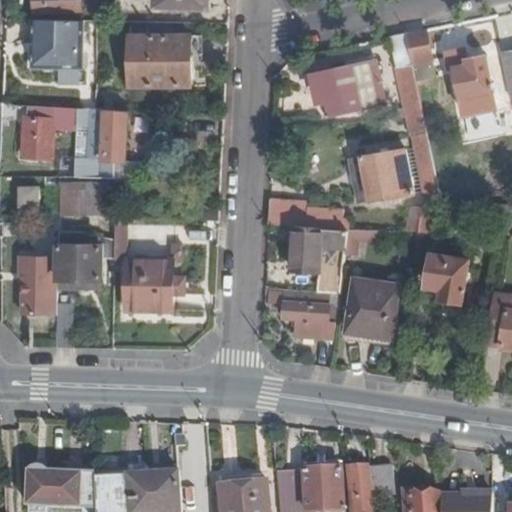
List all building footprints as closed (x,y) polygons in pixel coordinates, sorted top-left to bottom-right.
[(34,0),(35,13),(83,11),(82,0),(34,0)] [(205,0),(155,0),(155,6),(205,9),(205,0)] [(85,21),(34,20),(33,67),(83,68),(85,21)] [(131,27),(131,35),(149,35),(149,27),(131,27)] [(427,30),(407,34),(417,81),(437,77),(427,30)] [(407,34),(391,37),(406,108),(397,110),(398,119),(405,118),(408,118),(423,114),(417,81),(407,34)] [(149,35),(131,35),(131,86),(191,86),(191,72),(191,35),(149,35)] [(202,35),(191,35),(191,72),(202,72),(202,35)] [(511,49),(503,52),(511,97),(511,49)] [(349,61),(350,66),(377,60),(376,55),(349,61)] [(487,56),(467,60),(468,65),(456,68),(462,99),(467,121),(484,118),(483,113),(498,107),(495,92),(487,56)] [(350,66),(314,74),(320,101),(331,99),(335,113),(343,112),(344,113),(386,104),(377,60),(350,66)] [(115,178),(116,162),(126,163),(129,111),(95,109),(78,108),(78,126),(77,158),(76,177),(115,178)] [(423,114),(408,118),(427,206),(439,206),(443,205),(423,114)] [(56,119),(25,117),(23,157),(30,157),(46,158),(54,159),(56,119)] [(408,149),(350,158),(359,203),(416,193),(408,149)] [(46,158),(30,157),(30,170),(46,171),(46,158)] [(109,184),(63,184),(64,214),(109,214),(109,184)] [(41,186),(20,186),(20,207),(42,207),(41,186)] [(309,201),(271,199),(269,224),(329,228),(330,209),(309,208),(309,201)] [(509,204),(496,204),(494,216),(507,217),(509,204)] [(421,206),(411,208),(407,232),(418,232),(421,206)] [(427,206),(421,206),(418,232),(419,233),(435,234),(439,206),(427,206)] [(349,229),(295,226),(293,258),(293,269),(293,271),(320,273),(321,265),(322,246),(346,248),(349,229)] [(83,232),(59,232),(59,256),(59,281),(106,281),(106,258),(115,258),(116,240),(83,232)] [(322,246),(321,265),(338,266),(335,293),(341,294),(344,266),(346,248),(322,246)] [(470,260),(433,254),(427,286),(443,289),(441,298),(463,302),(470,260)] [(59,256),(24,256),(23,314),(58,315),(59,281),(59,256)] [(175,260),(128,259),(127,310),(174,311),(175,260)] [(400,286),(356,279),(349,331),(392,338),(400,286)] [(335,293),(286,290),(286,292),(285,307),(284,318),(299,319),(298,333),(319,335),(332,336),(335,336),(341,294),(335,293)] [(285,307),(286,292),(269,291),(269,306),(285,307)] [(511,294),(495,292),(488,343),(511,346),(511,294)] [(332,336),(319,335),(316,359),(329,361),(332,336)] [(344,462),(306,464),(306,471),(344,469),(344,462)] [(182,511),(180,472),(147,474),(146,463),(129,464),(130,475),(98,477),(100,510),(100,511),(182,511)] [(393,465),(372,467),(375,497),(396,495),(393,465)] [(98,474),(50,472),(47,469),(43,468),(39,467),(35,469),(32,471),(31,471),(29,506),(30,506),(48,507),(100,510),(98,477),(98,474)] [(372,467),(349,469),(353,511),(376,511),(375,497),(372,467)] [(306,471),(277,473),(280,511),(340,511),(346,511),(344,469),(306,471)] [(271,511),(268,481),(222,486),(224,511),(271,511)] [(442,511),(442,495),(407,496),(407,511),(442,511)] [(494,511),(495,495),(444,495),(444,511),(494,511)]
